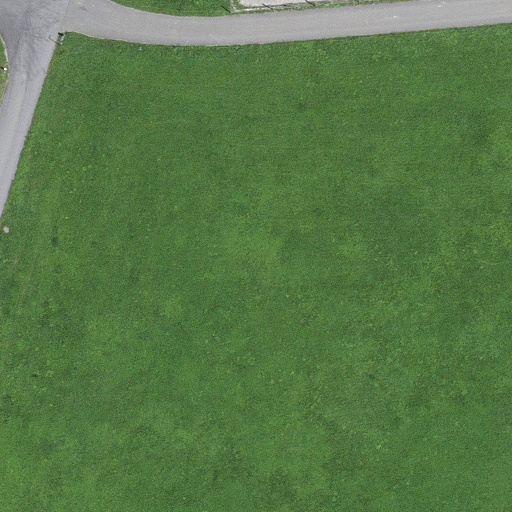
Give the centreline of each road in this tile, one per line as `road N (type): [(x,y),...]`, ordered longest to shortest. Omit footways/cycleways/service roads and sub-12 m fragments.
road 1 (track): [(511,6),(174,35),(47,5)]
road 2 (residential): [(47,5),(0,160)]
